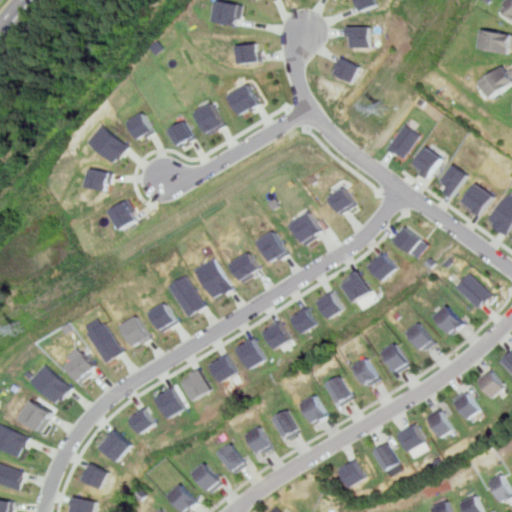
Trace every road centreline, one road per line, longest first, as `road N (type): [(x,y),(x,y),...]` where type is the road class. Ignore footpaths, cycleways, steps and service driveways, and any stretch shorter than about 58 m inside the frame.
road 1 (residential): [(45,511),(72,439),(107,400),(353,248),(404,192)]
road 2 (residential): [(511,319),(424,393),(234,511)]
road 3 (residential): [(511,267),(353,157),(315,114),(299,81),(304,33)]
road 4 (residential): [(315,114),(211,171),(171,178)]
